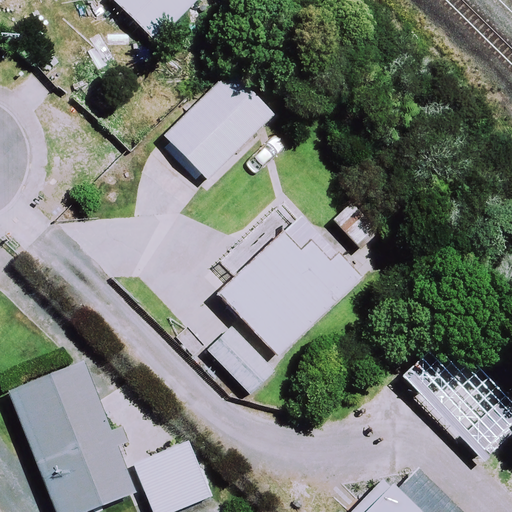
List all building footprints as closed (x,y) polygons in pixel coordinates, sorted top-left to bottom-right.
[(184,0),(107,0),(146,39),(184,0)] [(271,118),(230,74),(159,141),(201,184),(271,118)] [(357,281),(281,202),(199,281),(238,321),(203,355),(240,393),(357,281)] [(11,394),(41,470),(44,477),(38,479),(50,511),(94,511),(131,498),(80,367),(11,394)] [(178,511),(210,499),(187,445),(131,469),(148,511),(178,511)] [(413,511),(386,486),(360,511),(413,511)]
